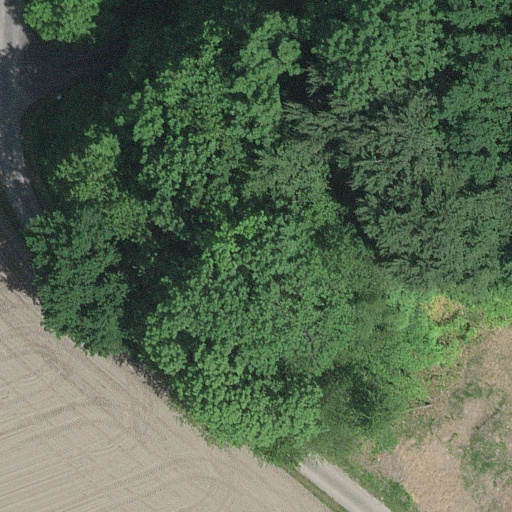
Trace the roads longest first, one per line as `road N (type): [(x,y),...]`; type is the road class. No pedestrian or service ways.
road 1 (track): [(355,511),(179,360),(90,297),(22,207),(0,154),(4,0)]
road 2 (track): [(1,53),(168,31),(231,0)]
